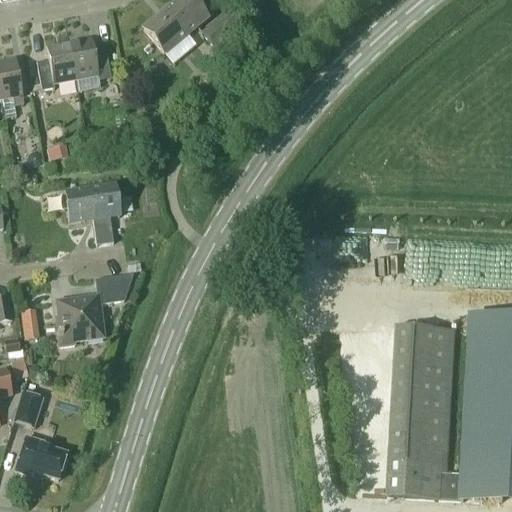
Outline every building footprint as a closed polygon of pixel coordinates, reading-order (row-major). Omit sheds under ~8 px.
[(163,56),(207,20),(189,0),(181,0),(143,31),(163,56)] [(215,54),(242,31),(227,12),(199,36),(215,54)] [(68,47),(75,83),(97,79),(98,83),(111,81),(105,52),(93,55),(91,42),(68,47)] [(53,87),(75,83),(68,47),(46,51),(48,63),(36,65),(41,94),(54,92),(53,87)] [(0,64),(0,92),(2,103),(12,101),(14,108),(23,106),(15,61),(0,64)] [(130,137),(118,139),(120,150),(132,148),(130,137)] [(66,149),(46,152),(48,164),(68,161),(66,149)] [(28,158),(26,164),(29,169),(36,171),(40,168),(41,163),(39,158),(34,156),(28,158)] [(114,189),(66,196),(70,222),(91,219),(96,249),(113,246),(108,216),(118,215),(114,189)] [(130,200),(120,201),(122,215),(133,214),(130,200)] [(465,249),(464,289),(495,289),(495,266),(509,267),(509,250),(465,249)] [(128,275),(141,274),(140,266),(127,268),(128,275)] [(60,336),(57,336),(58,350),(74,348),(73,345),(103,341),(99,308),(123,305),(132,279),(95,284),(97,299),(56,305),(60,336)] [(0,301),(0,325),(11,324),(7,300),(0,301)] [(42,310),(25,313),(29,341),(46,338),(42,310)] [(469,505),(511,507),(511,318),(469,317),(461,476),(447,476),(455,332),(395,328),(386,500),(469,504),(469,505)] [(19,354),(17,341),(3,343),(5,356),(19,354)] [(27,381),(23,362),(11,364),(14,383),(27,381)] [(28,381),(39,380),(38,369),(27,370),(28,381)] [(0,399),(11,397),(5,372),(0,372),(0,399)] [(33,431),(42,402),(21,395),(12,425),(33,431)] [(52,448),(25,440),(14,474),(30,479),(31,475),(57,484),(66,457),(51,452),(52,448)]
